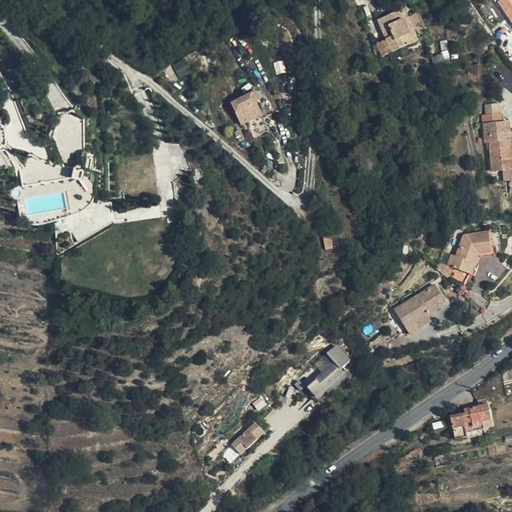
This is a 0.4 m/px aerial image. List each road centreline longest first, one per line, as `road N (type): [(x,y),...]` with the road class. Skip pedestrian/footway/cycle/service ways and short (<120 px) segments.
road 1 (residential): [(48,0),(283,197),(304,196)]
road 2 (unclassified): [(276,511),(511,346)]
